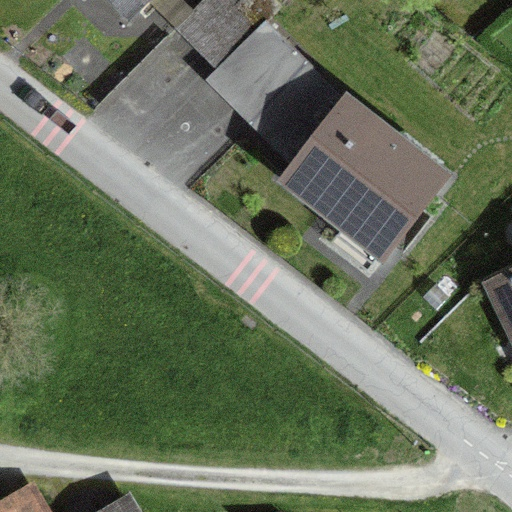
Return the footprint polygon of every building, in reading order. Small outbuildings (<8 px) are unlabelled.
[(111,0),(144,32),(175,0),(111,0)] [(228,1),(188,47),(219,74),(260,29),(228,1)] [(276,197),(381,280),(452,192),(347,108),(276,197)] [(511,289),(493,298),(511,340),(511,289)] [(43,511),(38,503),(22,511),(43,511)]
